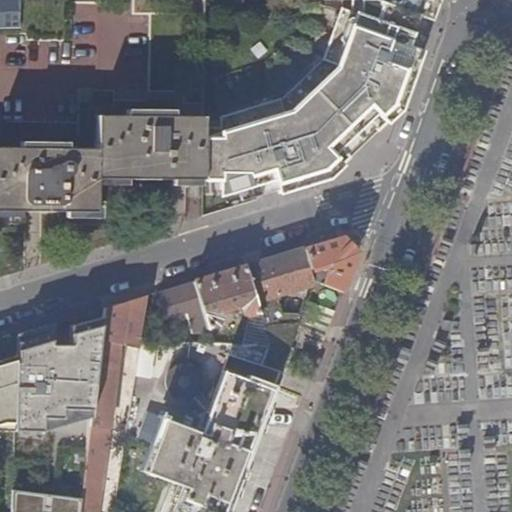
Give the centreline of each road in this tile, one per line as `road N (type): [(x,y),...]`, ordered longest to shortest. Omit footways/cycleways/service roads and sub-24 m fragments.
road 1 (residential): [(0,306),(343,203),(406,203)]
road 2 (tertiary): [(292,511),(406,203)]
road 3 (tertiary): [(406,203),(465,44),(486,20)]
